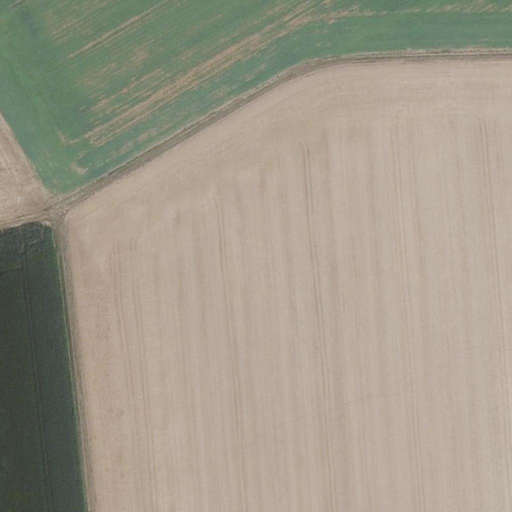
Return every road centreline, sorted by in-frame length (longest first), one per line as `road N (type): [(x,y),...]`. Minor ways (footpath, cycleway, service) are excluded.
road 1 (track): [(0,225),(60,212),(236,104),(346,57),(511,55)]
road 2 (track): [(60,212),(92,511)]
